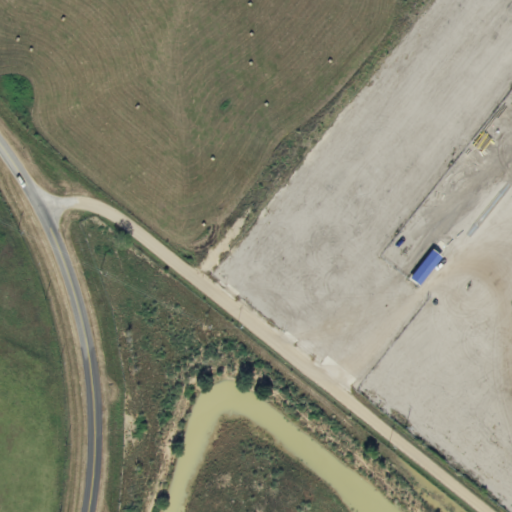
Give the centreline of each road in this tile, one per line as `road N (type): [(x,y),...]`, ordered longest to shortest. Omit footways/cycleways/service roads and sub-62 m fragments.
road 1 (residential): [(490,511),(138,229),(89,202),(46,208)]
road 2 (secondary): [(83,511),(96,427),(79,302),(46,208),(0,140)]
